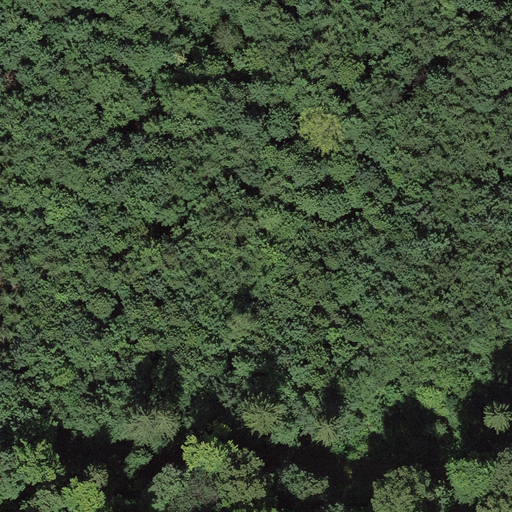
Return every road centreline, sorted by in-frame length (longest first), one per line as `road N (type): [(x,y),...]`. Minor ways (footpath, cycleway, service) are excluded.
road 1 (track): [(491,477),(78,445),(45,452),(0,477)]
road 2 (track): [(511,467),(423,503),(344,511)]
